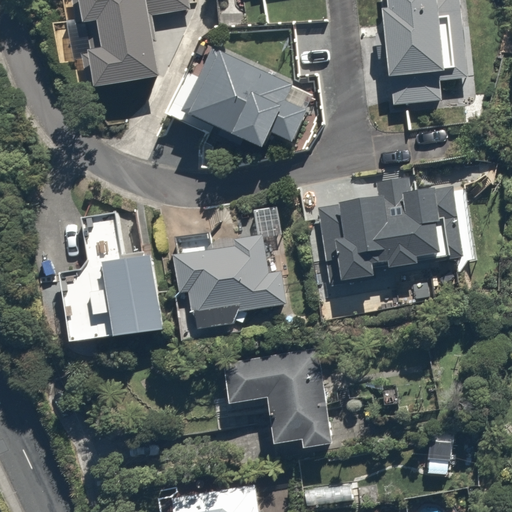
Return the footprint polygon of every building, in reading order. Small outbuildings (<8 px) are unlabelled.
[(174,82),(166,23),(193,19),(189,0),(80,0),(83,22),(95,102),(149,94),(148,86),(174,82)] [(386,0),(390,35),(383,36),(386,65),(397,64),(400,88),(402,110),(450,105),(448,87),(463,86),(453,0),(386,0)] [(297,138),(309,143),(322,116),(298,104),(306,87),(226,49),(192,120),(285,164),(297,138)] [(392,277),(476,266),(467,194),(317,214),(328,296),(393,288),(392,277)] [(175,337),(163,258),(135,262),(128,215),(87,222),(94,268),(66,273),(78,352),(175,337)] [(174,242),(187,301),(198,299),(208,342),(248,333),(245,319),(291,308),(281,262),(272,264),(265,233),(214,245),(212,233),(174,242)] [(321,347),(226,369),(236,416),(274,407),(285,456),(317,448),(319,456),(345,450),(321,347)] [(265,511),(259,479),(163,498),(166,511),(265,511)] [(436,511),(416,498),(405,511),(436,511)]
